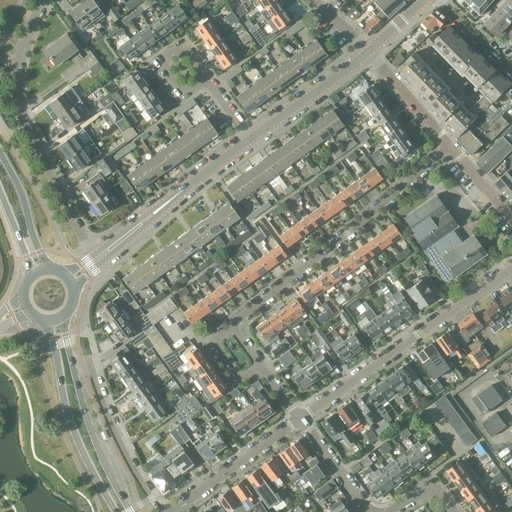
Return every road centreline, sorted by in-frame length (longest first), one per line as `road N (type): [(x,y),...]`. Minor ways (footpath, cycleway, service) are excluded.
road 1 (residential): [(99,257),(23,122),(18,60),(44,0)]
road 2 (residential): [(232,326),(448,147)]
road 3 (residential): [(299,419),(511,266)]
road 4 (secondary): [(45,320),(69,421),(115,511)]
road 5 (tertiary): [(99,257),(248,140)]
road 6 (residential): [(160,511),(127,458),(90,366),(71,363)]
road 7 (secondary): [(130,511),(97,448),(71,363)]
road 8 (residential): [(170,511),(299,419)]
road 9 (tertiary): [(248,140),(367,51)]
road 10 (secondary): [(51,270),(0,153)]
road 11 (residential): [(448,147),(367,51)]
